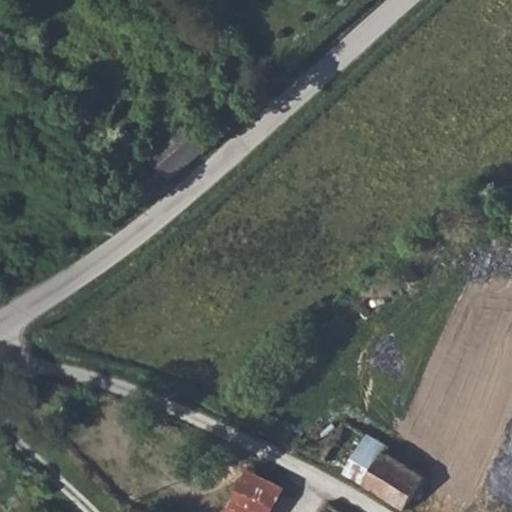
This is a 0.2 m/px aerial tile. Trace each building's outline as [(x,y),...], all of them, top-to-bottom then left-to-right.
[(152,148),(176,175),(213,143),(189,116),(152,148)] [(350,418),(327,455),(409,505),(430,476),(385,448),(389,443),(350,418)] [(273,511),(289,479),(258,462),(231,511),(273,511)] [(279,511),(295,482),(289,479),(273,511),(279,511)] [(348,511),(334,501),(325,511),(348,511)]
